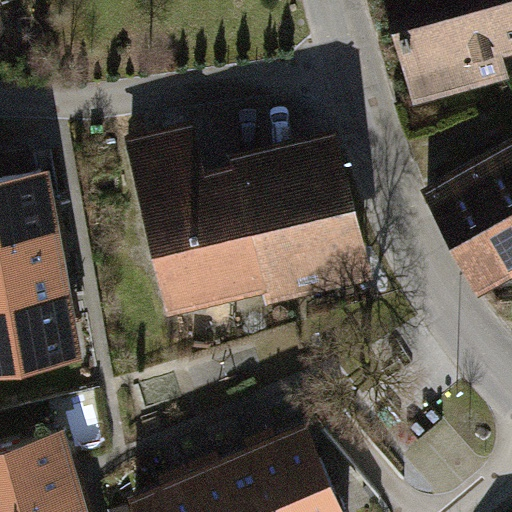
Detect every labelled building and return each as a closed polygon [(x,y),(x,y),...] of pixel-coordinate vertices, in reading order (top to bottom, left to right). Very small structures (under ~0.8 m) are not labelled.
[(511,0),(392,0),(417,92),(506,68),(500,45),(511,41),(511,0)] [(371,272),(335,123),(234,148),(240,173),(201,183),(189,133),(130,147),(166,294),(264,270),(271,297),(371,272)] [(511,144),(430,189),(480,281),(511,263),(511,144)] [(43,169),(0,176),(0,364),(75,352),(43,169)] [(344,511),(308,425),(137,498),(142,511),(344,511)] [(82,511),(58,429),(0,445),(0,511),(82,511)]
